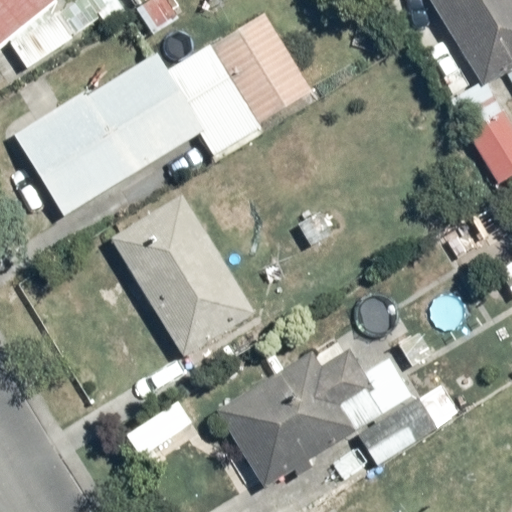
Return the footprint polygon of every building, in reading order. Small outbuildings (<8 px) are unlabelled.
[(0,0),(0,47),(58,1),(56,0),(0,0)] [(511,0),(430,0),(486,86),(511,67),(511,0)] [(156,53),(13,134),(64,221),(203,129),(156,53)] [(187,195),(111,239),(183,355),(254,310),(187,195)] [(313,354),(215,411),(266,489),(385,417),(347,355),(323,370),(313,354)]
